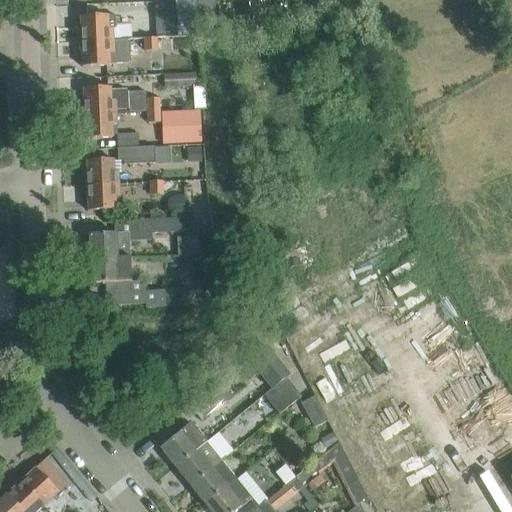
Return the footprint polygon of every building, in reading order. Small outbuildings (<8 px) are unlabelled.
[(174,0),(174,1),(158,2),(158,14),(175,13),(176,38),(197,37),(195,0),(174,0)] [(114,16),(100,17),(80,17),(81,42),(112,41),(111,29),(115,29),(114,16)] [(157,40),(144,40),(144,52),(157,52),(157,40)] [(129,64),(128,41),(112,41),(81,42),(82,68),(109,67),(109,65),(129,64)] [(193,87),(194,109),(205,109),(204,85),(196,86),(196,73),(164,75),(165,88),(193,87)] [(263,74),(240,81),(260,151),(283,144),(263,74)] [(127,90),(125,90),(109,91),(109,88),(82,90),(84,115),(116,113),(116,111),(128,110),(127,90)] [(159,111),(159,99),(146,100),(147,111),(159,111)] [(160,122),(159,111),(147,111),(148,123),(160,122)] [(117,125),(116,113),(84,115),(85,140),(113,138),(112,125),(117,125)] [(184,114),(159,115),(160,122),(161,146),(186,145),(201,144),(199,113),(184,114)] [(116,136),(117,149),(138,148),(137,135),(116,136)] [(154,147),(149,147),(138,148),(117,149),(118,162),(124,161),(124,165),(155,163),(154,147)] [(187,149),(188,163),(202,162),(201,148),(187,149)] [(113,161),(105,161),(85,162),(86,187),(119,185),(118,172),(113,173),(113,161)] [(164,195),(163,183),(150,184),(151,196),(164,195)] [(119,196),(119,185),(86,187),(87,212),(115,211),(115,210),(119,210),(118,196),(119,196)] [(186,218),(141,220),(142,234),(152,234),(186,232),(186,237),(187,257),(195,257),(199,257),(198,238),(197,232),(195,232),(194,219),(186,219),(186,218)] [(130,234),(88,236),(89,260),(131,258),(130,242),(130,234)] [(131,258),(89,260),(90,284),(101,284),(101,285),(105,285),(106,307),(145,304),(145,309),(189,306),(188,289),(145,291),(145,282),(132,282),(131,258)] [(250,359),(273,388),(286,378),(289,376),(265,346),(250,359)] [(273,388),(263,396),(278,415),(301,398),(286,378),(273,388)] [(327,421),(315,397),(301,404),(313,429),(327,421)] [(174,468),(206,443),(190,424),(159,449),(174,468)] [(189,486),(221,462),(206,443),(174,468),(189,486)] [(366,499),(338,444),(326,454),(295,478),(301,485),(316,472),(317,473),(333,460),(346,486),(356,507),(359,505),(366,499)] [(204,505),(235,481),(221,462),(189,486),(204,505)] [(48,463),(38,472),(35,469),(20,482),(44,508),(67,484),(48,463)] [(295,478),(286,469),(284,466),(275,473),(284,486),(286,484),(287,485),(295,478)] [(303,488),(301,485),(295,478),(287,485),(294,494),(303,488)] [(253,511),(258,508),(251,499),(235,481),(204,505),(209,511),(253,511)] [(39,511),(44,508),(20,482),(6,495),(21,511),(39,511)] [(21,511),(6,495),(0,500),(0,511),(21,511)] [(274,511),(266,502),(258,508),(253,511),(274,511)]
